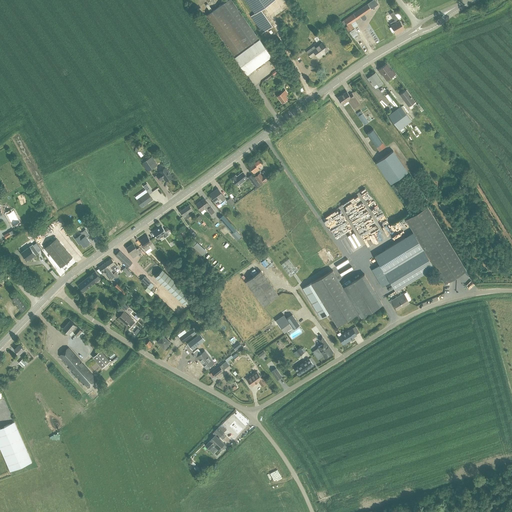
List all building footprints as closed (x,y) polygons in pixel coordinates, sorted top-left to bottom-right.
[(260,40),(231,0),(228,0),(206,16),(235,57),(235,58),(247,74),(272,57),(259,40),(260,40)] [(245,0),(255,13),(251,16),(262,33),(272,26),(261,9),(273,0),(245,0)] [(379,4),(375,0),(373,0),(368,4),(371,9),(379,4)] [(366,17),(364,14),(371,9),(368,4),(345,20),(348,25),(346,27),(349,31),(354,28),(351,23),(361,17),(363,20),(364,20),(366,19),(366,17)] [(396,33),(404,28),(400,21),(393,12),(390,14),(395,20),(390,23),(396,33)] [(318,58),(329,50),(326,46),(323,42),(316,48),(314,46),(306,52),(311,58),(316,54),(318,58)] [(387,80),(395,74),(392,70),(391,71),(386,65),(379,70),(387,80)] [(376,89),(379,87),(383,84),(375,73),(368,78),(374,86),(376,89)] [(403,98),(409,106),(416,101),(407,89),(400,94),(403,98)] [(285,96),(288,94),(285,90),(277,96),(282,103),(288,99),(285,96)] [(354,109),(360,104),(352,93),(349,95),(347,92),(337,98),(342,105),(348,101),(354,109)] [(416,101),(409,106),(411,109),(418,104),(416,101)] [(400,129),(411,121),(401,107),(389,115),(400,129)] [(364,124),(368,122),(361,112),(357,114),(364,124)] [(385,147),(382,142),(374,129),(367,134),(376,147),(379,151),(385,147)] [(391,184),(407,172),(393,151),(376,163),(391,184)] [(142,163),(148,171),(157,166),(150,157),(146,160),(143,162),(142,163)] [(249,167),(254,174),(259,170),(258,167),(262,164),(259,160),(249,167)] [(164,178),(166,182),(173,177),(166,167),(159,172),(160,173),(157,175),(160,180),(164,178)] [(237,186),(247,178),(243,172),(236,177),(235,176),(232,178),(235,182),(234,183),(235,185),(237,185),(237,186)] [(255,177),(261,185),(268,180),(264,175),(263,176),(260,173),(255,177)] [(248,177),(256,188),(260,185),(252,175),(248,177)] [(137,200),(139,203),(142,207),(145,204),(147,203),(147,202),(149,201),(149,202),(151,200),(153,199),(152,197),(150,194),(149,194),(150,194),(151,193),(153,192),(150,188),(147,184),(145,185),(143,186),(144,186),(146,189),(147,191),(148,192),(137,200)] [(156,196),(162,192),(159,187),(153,191),(156,196)] [(218,189),(209,195),(215,202),(218,199),(220,198),(222,201),(225,199),(218,189)] [(212,214),(215,212),(205,199),(197,205),(201,211),(207,207),(212,214)] [(189,205),(180,212),(183,217),(184,216),(185,218),(190,215),(194,212),(189,205)] [(445,283),(466,270),(427,207),(406,220),(413,232),(375,256),(380,265),(372,269),(383,286),(390,282),(396,291),(400,288),(435,267),(445,283)] [(13,226),(21,222),(14,210),(7,214),(13,226)] [(237,230),(223,215),(220,218),(233,233),(237,230)] [(162,226),(153,232),(158,239),(164,235),(165,237),(168,235),(167,233),(170,231),(168,228),(165,231),(164,229),(162,226)] [(75,238),(77,241),(79,244),(80,243),(81,243),(81,244),(83,246),(84,247),(86,245),(88,244),(90,242),(87,238),(87,237),(88,236),(90,235),(87,231),(86,229),(83,231),(81,233),(81,234),(77,237),(75,238)] [(147,236),(140,241),(145,248),(144,249),(146,251),(150,247),(149,245),(152,243),(147,236)] [(61,267),(73,258),(57,238),(45,248),(61,267)] [(198,242),(194,247),(203,255),(207,251),(198,242)] [(28,261),(39,253),(33,244),(22,252),(28,261)] [(133,244),(127,248),(131,254),(133,257),(135,255),(140,252),(138,249),(137,249),(133,244)] [(120,251),(116,255),(128,267),(132,263),(120,251)] [(112,259),(105,263),(111,271),(113,269),(114,271),(116,270),(115,268),(117,266),(112,259)] [(291,276),(299,271),(290,259),(283,264),(291,276)] [(343,276),(355,268),(348,259),(337,267),(343,276)] [(105,271),(106,273),(110,279),(115,276),(111,271),(105,263),(99,267),(102,272),(105,271)] [(131,274),(130,272),(125,267),(123,270),(127,274),(126,275),(128,277),(131,274)] [(191,297),(162,270),(155,277),(184,305),(191,297)] [(311,283),(302,288),(321,318),(329,313),(337,326),(354,315),(357,320),(383,304),(364,274),(343,287),(332,270),(311,283)] [(263,306),(278,295),(261,271),(246,282),(263,306)] [(95,272),(78,285),(83,292),(101,278),(95,272)] [(145,277),(141,281),(150,289),(154,285),(145,277)] [(118,283),(114,287),(124,295),(127,292),(118,283)] [(403,306),(408,302),(403,293),(392,300),(392,299),(389,300),(393,306),(395,305),(397,308),(402,305),(403,306)] [(21,312),(27,307),(17,295),(12,299),(21,312)] [(135,322),(132,319),(124,311),(125,310),(122,307),(117,313),(120,316),(118,318),(121,321),(122,321),(127,325),(128,324),(131,327),(135,322)] [(284,315),(276,321),(284,333),(292,327),(293,329),(299,325),(292,315),(286,319),(284,315)] [(83,331),(76,325),(70,320),(63,329),(69,334),(72,330),(74,332),(79,336),(83,331)] [(137,334),(142,330),(137,325),(132,329),(137,334)] [(356,326),(349,331),(349,330),(339,337),(343,344),(354,338),(353,337),(356,335),(360,332),(356,326)] [(193,328),(180,338),(183,343),(196,333),(193,328)] [(200,333),(187,343),(193,350),(205,340),(200,333)] [(163,336),(157,342),(164,349),(170,342),(163,336)] [(318,348),(313,352),(316,356),(320,354),(322,357),(323,356),(325,358),(333,353),(321,337),(318,339),(322,344),(317,347),(318,348)] [(150,348),(153,344),(149,340),(145,345),(150,348)] [(19,355),(24,349),(19,345),(14,350),(19,355)] [(88,389),(98,380),(68,347),(59,356),(88,389)] [(101,350),(93,357),(102,368),(107,364),(110,361),(101,350)] [(197,357),(207,369),(214,363),(205,350),(197,357)] [(110,361),(107,364),(108,366),(112,362),(112,363),(114,362),(117,360),(118,358),(117,357),(112,361),(111,362),(110,361)] [(23,367),(27,363),(23,359),(19,363),(23,367)] [(299,375),(313,365),(309,359),(305,361),(306,363),(295,370),(299,375)] [(220,365),(212,372),(215,376),(217,374),(219,376),(222,374),(220,372),(223,370),(222,368),(220,365)] [(282,377),(276,368),(272,371),(277,380),(282,377)] [(246,379),(252,386),(258,381),(262,386),(267,383),(263,378),(262,378),(257,371),(246,379)] [(0,447),(10,471),(32,462),(14,422),(0,428),(0,447)] [(220,436),(227,429),(222,424),(215,431),(220,436)] [(215,435),(206,445),(210,449),(214,453),(218,449),(219,449),(224,444),(215,435)] [(271,472),(275,480),(283,477),(279,469),(271,472)]
